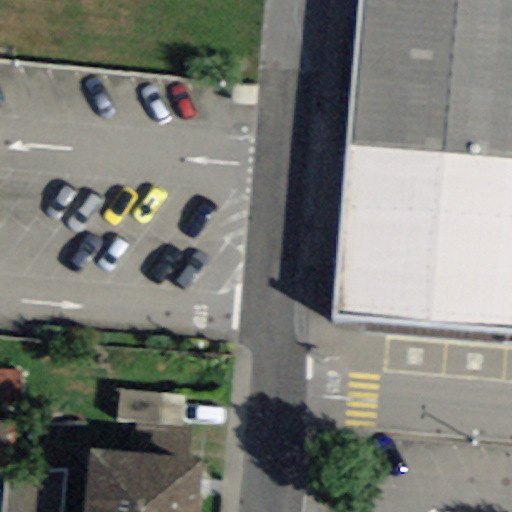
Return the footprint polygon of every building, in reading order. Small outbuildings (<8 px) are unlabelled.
[(511,0),(362,0),(336,310),(511,325),(511,0)] [(19,370),(0,369),(0,387),(18,388),(19,370)] [(121,421),(184,427),(186,398),(124,392),(121,421)] [(111,455),(189,462),(193,428),(184,427),(121,421),(114,421),(111,455)] [(17,423),(0,422),(0,471),(4,471),(14,472),(17,423)] [(111,455),(89,453),(83,511),(198,511),(203,463),(189,462),(111,455)] [(14,472),(4,471),(1,511),(61,511),(64,474),(14,472)]
